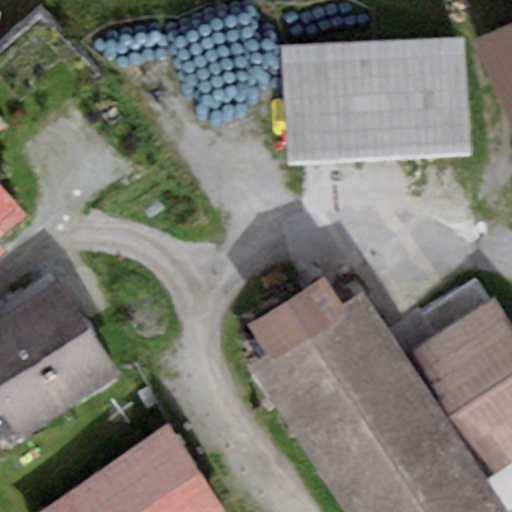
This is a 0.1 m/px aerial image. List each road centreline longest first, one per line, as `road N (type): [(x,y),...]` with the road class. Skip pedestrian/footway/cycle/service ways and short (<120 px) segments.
road 1 (track): [(511,268),(413,232),(321,220),(266,228),(232,262),(208,307),(209,360),(233,420),(301,511)]
road 2 (track): [(107,166),(0,273)]
